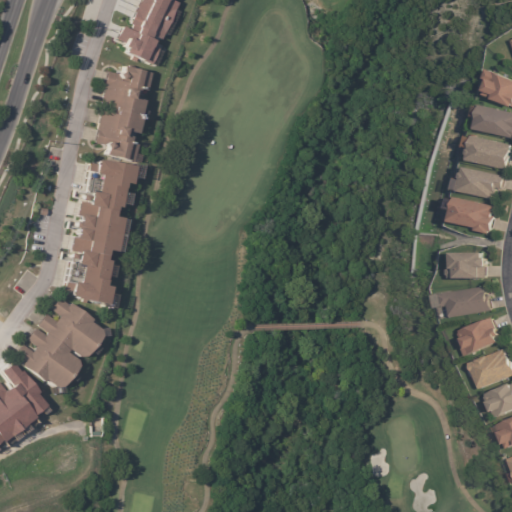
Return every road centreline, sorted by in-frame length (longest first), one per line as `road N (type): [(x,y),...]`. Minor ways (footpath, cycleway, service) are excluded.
road 1 (residential): [(0,342),(39,285),(80,86),(107,0)]
road 2 (tertiary): [(0,159),(48,0)]
